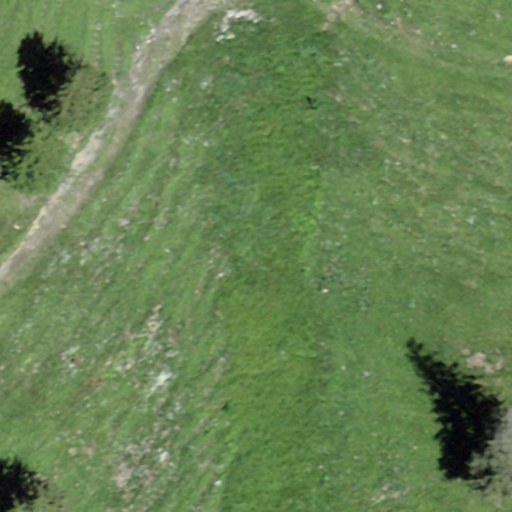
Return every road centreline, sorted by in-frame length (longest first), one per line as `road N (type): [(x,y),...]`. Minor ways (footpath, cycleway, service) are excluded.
road 1 (track): [(0,280),(79,208),(180,35),(240,0)]
road 2 (track): [(327,0),(395,49),(511,90)]
